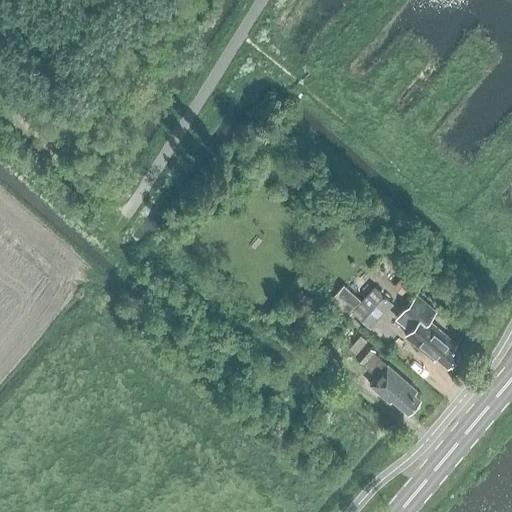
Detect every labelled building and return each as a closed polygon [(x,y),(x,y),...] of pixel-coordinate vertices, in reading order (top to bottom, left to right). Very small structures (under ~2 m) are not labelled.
[(375,224),(342,195),(330,210),(362,239),(375,224)] [(394,287),(402,294),(412,282),(404,275),(394,287)] [(360,302),(343,286),(329,301),(347,317),(352,312),(370,329),(392,305),(374,288),(360,302)] [(449,364),(459,352),(453,347),(455,344),(427,320),(435,312),(415,295),(414,297),(403,313),(397,321),(410,332),(407,335),(431,355),(434,351),(449,364)] [(374,352),(364,343),(353,356),(364,365),(374,352)] [(322,346),(313,356),(327,369),(336,359),(322,346)] [(414,390),(417,386),(389,363),(372,383),(391,400),(393,397),(410,411),(422,396),(414,390)]
